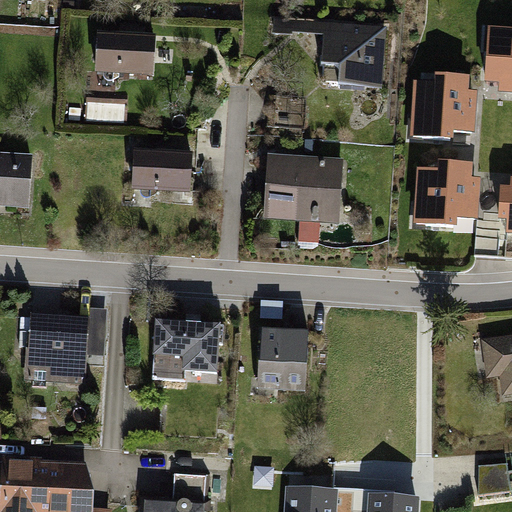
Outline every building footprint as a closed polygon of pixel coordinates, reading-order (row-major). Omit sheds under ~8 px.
[(388,31),(326,30),(324,74),(344,74),(343,95),(386,96),(388,31)] [(511,32),(490,31),(487,88),(501,89),(500,97),(511,97),(511,32)] [(99,42),(96,88),(156,92),(159,46),(99,42)] [(415,85),(411,142),(457,145),(457,135),(476,137),(478,96),(471,96),(472,81),(436,78),(436,86),(415,85)] [(0,160),(0,217),(31,219),(34,162),(0,160)] [(196,164),(138,160),(135,198),(193,202),(196,164)] [(347,165),(269,162),(266,228),(300,229),(300,245),(321,246),(322,230),(344,231),(347,165)] [(418,172),(415,228),(459,231),(459,223),(479,224),(481,183),(474,183),(475,167),(439,165),(439,173),(418,172)] [(511,190),(502,190),(499,224),(509,224),(508,237),(511,237),(511,190)] [(28,316),(23,380),(85,385),(87,364),(103,366),(107,312),(91,311),(91,321),(28,316)] [(222,329),(156,325),(153,380),(218,384),(222,329)] [(511,341),(484,344),(487,383),(504,381),(506,402),(511,401),(511,341)] [(263,347),(261,399),(309,400),(311,348),(296,348),(263,347)] [(93,511),(96,475),(7,469),(4,511),(93,511)] [(511,483),(510,469),(478,472),(482,506),(511,503),(511,483)] [(174,511),(145,510),(144,511),(209,511),(209,508),(230,509),(231,483),(176,480),(174,511)] [(334,511),(336,494),(293,490),(290,511),(334,511)] [(343,496),(341,511),(417,511),(418,500),(343,496)]
